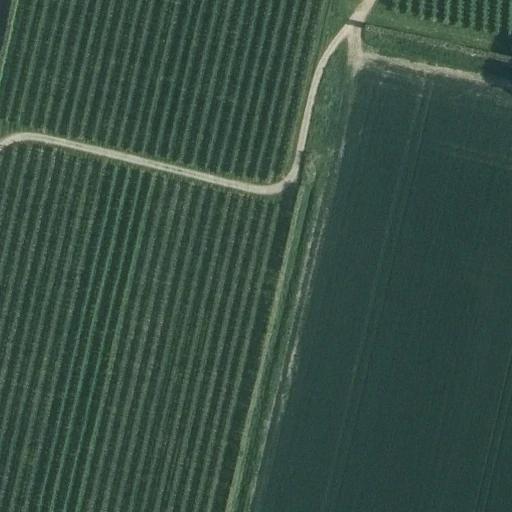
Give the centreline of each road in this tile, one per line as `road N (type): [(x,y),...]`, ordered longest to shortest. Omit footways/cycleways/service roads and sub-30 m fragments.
road 1 (track): [(369,0),(322,63),(295,165),(281,187),(244,188),(32,137),(0,145)]
road 2 (track): [(216,511),(295,165)]
road 3 (track): [(361,11),(511,47)]
